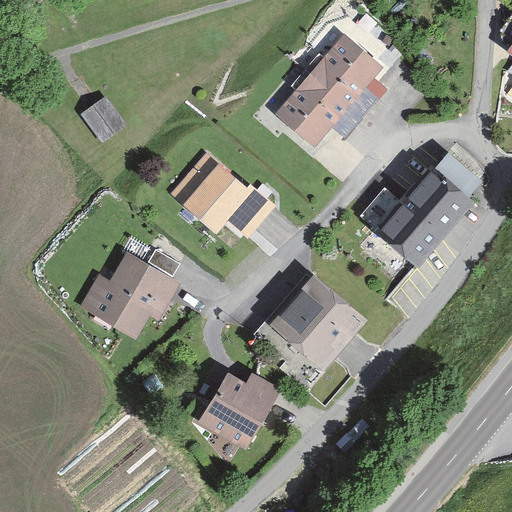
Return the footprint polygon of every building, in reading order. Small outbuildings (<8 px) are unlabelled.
[(352,40),(321,75),(372,118),(385,105),(373,95),(391,72),(352,40)] [(372,118),(321,75),(284,120),(324,153),(341,134),(351,143),(372,118)] [(87,120),(106,149),(136,131),(117,101),(87,120)] [(254,241),(280,211),(214,156),(180,197),(229,238),(238,228),(254,241)] [(387,238),(428,272),(484,205),(443,171),(387,238)] [(162,323),(184,285),(134,256),(116,287),(104,280),(86,312),(142,344),(155,320),(162,323)] [(279,330),(331,374),(375,323),(323,279),(279,330)] [(207,426),(253,454),(289,395),(243,368),(207,426)]
